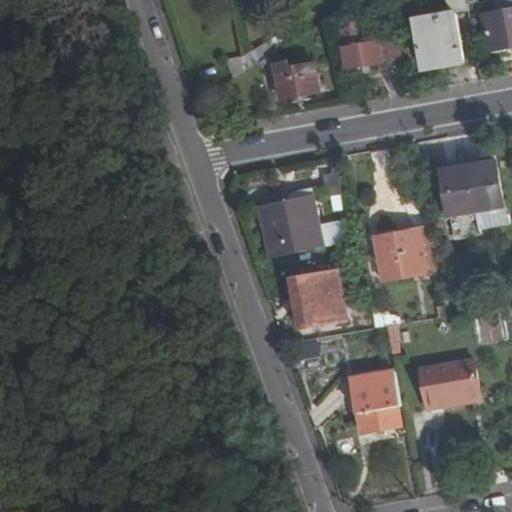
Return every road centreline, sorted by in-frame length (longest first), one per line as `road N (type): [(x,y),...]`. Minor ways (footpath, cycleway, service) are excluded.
road 1 (residential): [(322,511),(197,158)]
road 2 (residential): [(197,158),(511,103)]
road 3 (residential): [(197,158),(140,0)]
